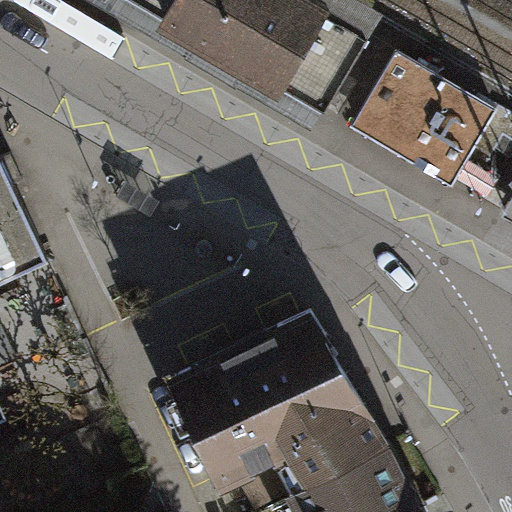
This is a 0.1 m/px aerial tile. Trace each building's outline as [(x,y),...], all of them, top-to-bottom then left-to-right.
[(90,0),(310,128),(321,109),(282,86),(221,50),(160,14),(135,0),(352,0),(370,10),(359,28),(369,34),(384,8),(370,0),(90,0)] [(321,109),(324,110),(369,34),(359,28),(370,10),(352,0),(135,0),(160,14),(221,50),(282,86),(321,109)] [(496,107),(397,49),(356,118),(455,176),(489,118),(496,107)] [(0,275),(47,251),(1,151),(0,151),(0,275)] [(511,198),(503,214),(511,218),(511,198)] [(309,309),(176,375),(199,425),(193,428),(215,477),(283,446),(296,446),(310,476),(386,439),(309,309)] [(2,323),(0,323),(0,362),(17,355),(2,323)] [(421,511),(386,439),(310,476),(289,486),(301,511),(421,511)]
